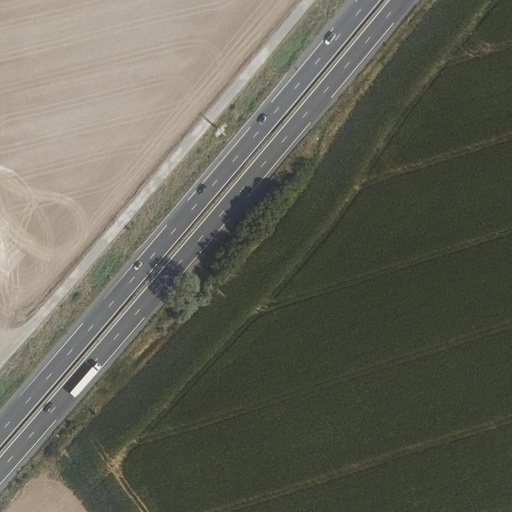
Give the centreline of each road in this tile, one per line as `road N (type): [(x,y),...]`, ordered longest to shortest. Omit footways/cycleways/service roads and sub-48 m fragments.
road 1 (trunk): [(0,471),(402,0)]
road 2 (trunk): [(372,0),(0,435)]
road 3 (track): [(0,350),(300,0)]
